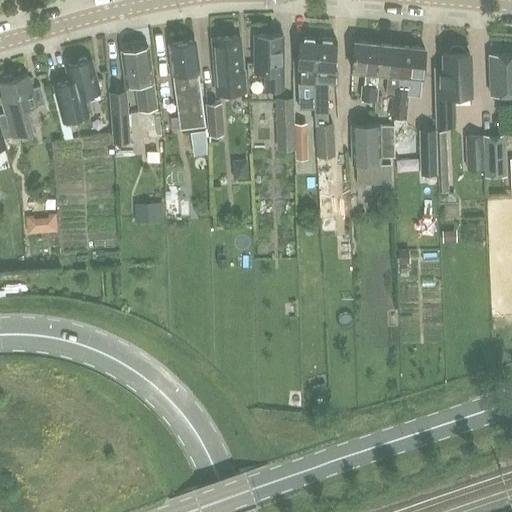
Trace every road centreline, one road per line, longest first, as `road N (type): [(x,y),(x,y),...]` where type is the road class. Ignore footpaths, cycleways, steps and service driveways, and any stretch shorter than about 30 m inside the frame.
road 1 (primary): [(188,511),(511,402)]
road 2 (secondary): [(0,335),(39,335),(114,358),(172,403),(216,478)]
road 3 (residential): [(0,42),(167,0)]
